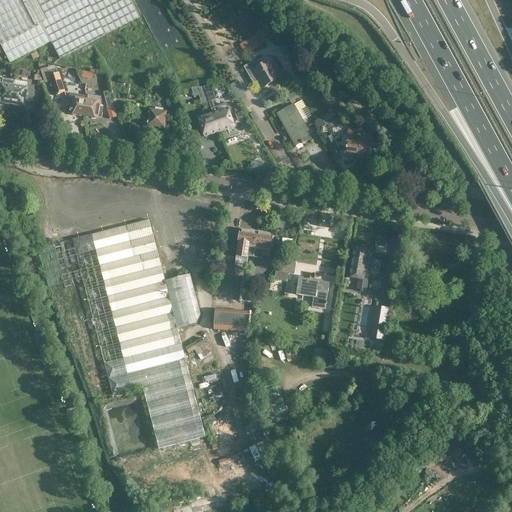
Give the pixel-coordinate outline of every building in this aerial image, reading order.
[(139,18),(129,0),(0,0),(0,43),(10,64),(51,43),(59,59),(139,18)] [(261,45),(255,36),(240,45),(246,54),(261,45)] [(253,62),(244,67),(252,81),(258,78),(263,86),(278,78),(268,61),(262,65),(261,63),(259,63),(255,65),(253,62)] [(94,73),(83,71),(82,78),(93,80),(94,73)] [(48,76),(55,96),(65,92),(59,73),(48,76)] [(14,84),(13,81),(2,79),(2,80),(0,80),(0,101),(11,104),(14,84)] [(15,81),(11,104),(24,106),(25,101),(32,103),(35,90),(34,90),(35,86),(27,85),(28,83),(18,81),(15,81)] [(204,88),(191,89),(194,97),(199,95),(202,104),(208,102),(204,88)] [(212,88),(204,88),(208,102),(213,115),(219,132),(234,127),(233,125),(236,124),(234,119),(231,120),(228,110),(226,104),(215,108),(213,101),(216,100),(212,88)] [(110,120),(117,117),(109,90),(103,92),(108,107),(106,107),(110,120)] [(296,90),(286,96),(291,104),(301,98),(296,90)] [(100,106),(102,97),(88,94),(87,100),(84,117),(98,119),(98,117),(101,118),(103,106),(100,106)] [(84,117),(87,100),(72,98),(71,109),(67,108),(67,112),(70,113),(70,114),(84,117)] [(293,105),(277,114),(295,146),(301,142),(302,144),(310,140),(305,131),(307,130),(293,105)] [(169,130),(170,122),(165,122),(167,112),(163,112),(163,109),(155,108),(155,110),(150,110),(148,121),(143,120),(143,125),(147,126),(147,127),(164,130),(164,129),(169,130)] [(325,124),(335,119),(331,112),(321,118),(325,124)] [(205,137),(219,132),(213,115),(199,119),(199,121),(197,122),(198,127),(201,126),(205,137)] [(328,125),(320,129),(324,135),(331,131),(328,125)] [(362,131),(349,129),(345,156),(358,158),(362,132),(362,131)] [(362,132),(358,158),(370,160),(374,137),(368,137),(368,133),(362,132)] [(165,282),(149,220),(73,239),(101,348),(112,394),(143,386),(159,449),(206,437),(178,328),(196,324),(201,315),(191,275),(165,282)] [(240,230),(235,265),(247,267),(248,256),(253,257),(257,232),(240,230)] [(257,232),(253,257),(261,259),(262,256),(269,257),(270,252),(273,235),(257,232)] [(369,251),(353,249),(348,277),(358,279),(358,282),(367,284),(372,255),(368,254),(369,251)] [(296,262),(283,260),(281,273),(294,275),(296,262)] [(438,286),(440,279),(446,280),(448,271),(432,268),(433,265),(414,262),(411,281),(431,285),(429,299),(440,301),(443,286),(438,286)] [(252,274),(252,279),(259,280),(257,287),(260,288),(267,279),(264,276),(252,274)] [(259,280),(252,279),(243,278),(240,294),(253,296),(254,291),(257,287),(259,280)] [(325,309),(329,284),(318,282),(318,281),(310,279),(310,278),(309,278),(309,279),(300,278),(297,295),(314,298),(313,307),(325,309)] [(282,289),(290,290),(291,282),(283,281),(282,289)] [(383,339),(387,309),(375,307),(370,337),(383,339)] [(247,326),(248,312),(218,309),(216,324),(247,326)] [(325,349),(315,347),(314,356),(323,358),(325,349)] [(255,370),(248,371),(250,388),(257,387),(255,370)] [(290,486),(265,439),(249,448),(256,461),(262,458),(280,491),(290,486)] [(235,454),(218,460),(220,465),(233,461),(235,467),(241,464),(238,459),(244,457),(240,448),(238,449),(237,448),(236,448),(237,450),(234,451),(235,454)] [(224,497),(195,504),(196,511),(199,511),(226,506),(224,497)]
